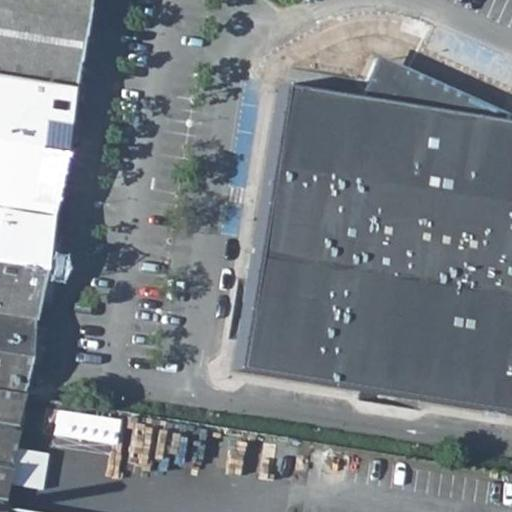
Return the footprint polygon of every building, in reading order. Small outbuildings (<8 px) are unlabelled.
[(0,0),(0,78),(65,89),(79,0),(0,0)] [(511,119),(371,57),(352,98),(511,123),(511,119)] [(17,385),(65,89),(0,78),(0,392),(15,395),(17,385)] [(230,371),(511,416),(511,123),(352,98),(276,86),(230,371)] [(17,385),(15,395),(55,401),(56,391),(17,385)] [(0,511),(0,487),(15,395),(0,392),(0,511)] [(61,405),(53,404),(49,424),(58,426),(61,405)] [(10,511),(14,488),(2,486),(0,500),(0,511),(10,511)]
